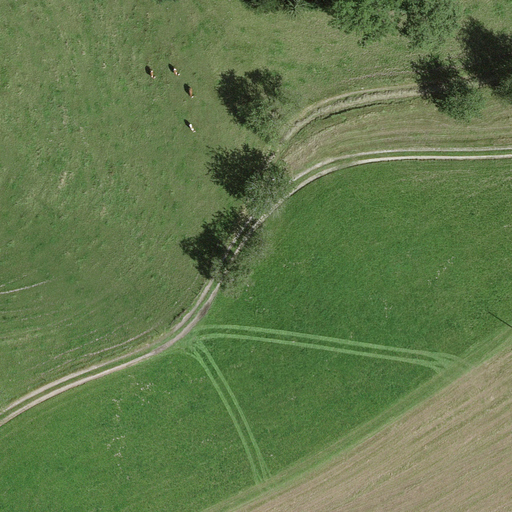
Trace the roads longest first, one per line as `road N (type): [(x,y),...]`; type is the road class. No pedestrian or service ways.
road 1 (track): [(244,232),(278,150),(302,126),(342,103),(511,76)]
road 2 (track): [(0,423),(162,349),(189,328),(244,232)]
road 3 (track): [(244,232),(300,182),(353,164),(511,157)]
